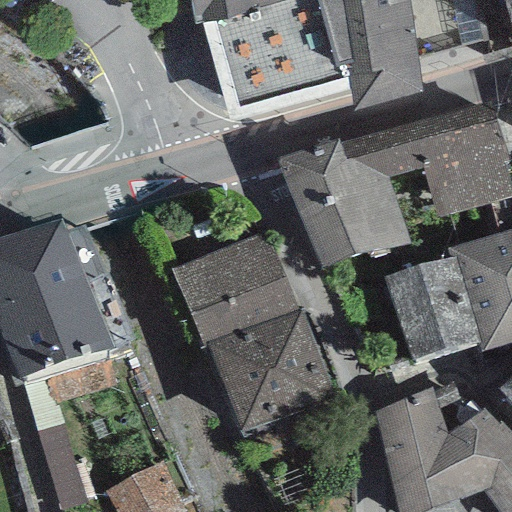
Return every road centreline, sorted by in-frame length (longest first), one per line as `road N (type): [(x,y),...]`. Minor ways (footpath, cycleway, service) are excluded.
road 1 (secondary): [(250,150),(511,82)]
road 2 (residential): [(250,150),(354,390)]
road 3 (secondary): [(0,225),(250,150)]
road 4 (residential): [(354,390),(452,361),(511,420)]
road 5 (residential): [(37,511),(0,372)]
road 6 (residential): [(354,390),(370,511)]
